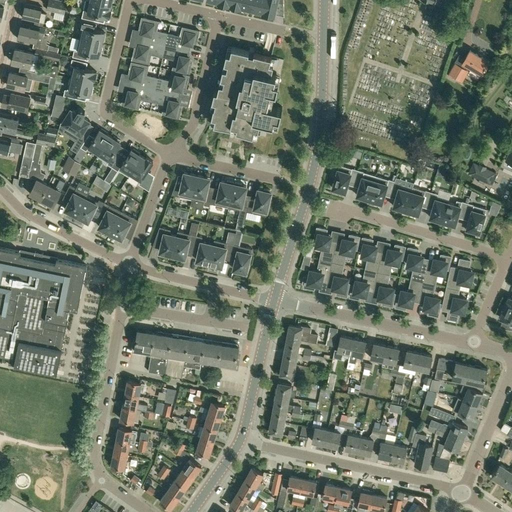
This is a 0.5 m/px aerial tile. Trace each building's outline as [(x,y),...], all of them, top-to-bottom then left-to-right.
[(86,0),(82,17),(94,20),(96,14),(108,17),(108,16),(110,16),(111,9),(110,8),(111,5),(90,0),(86,0)] [(230,0),(229,6),(241,9),(241,8),(241,7),(242,0),(230,0)] [(242,0),(241,7),(241,8),(252,10),(254,0),(242,0)] [(254,0),(252,10),(263,13),(266,0),(254,0)] [(266,0),(263,13),(262,14),(274,17),(277,4),(284,5),(283,0),(266,0)] [(44,22),(46,13),(41,12),(42,6),(26,3),(23,17),(44,22)] [(66,8),(48,4),(47,10),(65,14),(66,8)] [(143,34),(142,39),(166,45),(168,33),(156,31),(159,21),(142,17),(140,27),(143,28),(142,31),(142,34),(143,34)] [(81,20),(80,26),(82,26),(79,39),(101,44),(102,40),(104,41),(106,33),(104,33),(104,32),(92,29),(94,23),(81,20)] [(33,47),(37,48),(37,47),(47,50),(49,44),(37,41),(39,34),(44,35),(46,28),(22,22),(18,38),(34,42),(33,47)] [(168,33),(166,45),(189,51),(191,45),(192,45),(193,43),(193,40),(197,41),(199,31),(183,27),(180,36),(168,33)] [(101,44),(79,39),(77,50),(74,50),(73,56),(85,59),(87,53),(99,56),(99,54),(101,55),(102,47),(101,47),(101,44)] [(151,54),(163,57),(166,45),(142,39),(141,45),(139,45),(139,47),(138,50),(134,49),(132,59),(149,63),(151,54)] [(189,51),(166,45),(163,57),(175,59),(173,69),(189,73),(192,63),(188,62),(189,59),(190,56),(188,56),(189,51)] [(20,68),(32,70),(34,71),(38,54),(60,59),(61,53),(47,50),(37,47),(37,48),(35,53),(33,53),(33,52),(16,48),(12,61),(22,63),(20,68)] [(210,125),(231,130),(266,138),(269,123),(278,125),(282,109),(273,107),(284,61),(228,48),(217,93),(214,92),(210,109),(213,110),(210,125)] [(481,74),(489,61),(469,49),(460,65),(455,62),(448,72),(462,80),(468,70),(465,68),(466,69),(468,66),(481,74)] [(73,77),(92,82),(93,78),(95,79),(97,71),(95,71),(95,70),(83,67),(85,61),(72,58),(71,64),(76,65),(73,77)] [(155,89),(158,78),(146,75),(148,66),(132,62),(129,72),(133,73),(132,75),(132,78),(133,78),(132,84),(155,89)] [(49,82),(51,75),(50,74),(34,71),(32,70),(30,77),(49,82)] [(7,85),(25,89),(28,76),(10,71),(7,85)] [(187,85),(189,75),(172,71),(170,81),(158,78),(155,89),(179,95),(181,90),(182,90),(183,87),(183,84),(187,85)] [(73,77),(70,76),(68,89),(65,88),(64,95),(76,98),(78,91),(89,94),(90,93),(91,93),(93,86),(91,85),(92,82),(73,77)] [(124,94),(122,104),(139,108),(141,98),(153,101),(155,89),(132,84),(130,89),(129,89),(128,92),(128,94),(124,94)] [(179,117),(182,107),(178,106),(179,104),(179,101),(178,101),(179,95),(155,89),(153,101),(165,104),(162,113),(179,117)] [(28,110),(30,100),(31,97),(12,93),(11,95),(5,94),(2,104),(28,110)] [(67,125),(81,134),(90,121),(84,117),(85,111),(79,110),(77,113),(71,109),(68,114),(64,111),(59,130),(63,132),(67,125)] [(32,138),(33,131),(18,127),(20,117),(0,112),(0,113),(0,134),(1,134),(2,131),(32,138)] [(99,153),(110,136),(107,134),(108,133),(102,129),(101,130),(100,130),(93,140),(88,136),(81,147),(87,151),(88,149),(99,155),(100,153),(99,153)] [(36,142),(54,146),(56,135),(38,132),(36,142)] [(71,149),(77,153),(85,140),(79,136),(71,149)] [(107,164),(113,167),(120,157),(114,153),(121,143),(120,142),(121,141),(114,137),(113,138),(110,136),(99,153),(100,153),(110,160),(107,164)] [(21,153),(23,144),(0,138),(0,152),(9,154),(9,150),(21,153)] [(33,157),(32,161),(38,162),(43,144),(36,143),(33,157)] [(363,152),(340,145),(338,152),(361,159),(363,152)] [(120,157),(113,167),(118,171),(121,167),(131,173),(131,174),(142,157),(139,155),(140,153),(134,149),(133,151),(131,150),(125,160),(120,157)] [(32,161),(33,157),(24,155),(20,175),(28,177),(32,161)] [(81,163),(69,155),(67,160),(72,163),(68,170),(75,174),(81,163)] [(146,159),(142,157),(131,174),(131,173),(129,175),(140,182),(139,184),(149,191),(154,178),(146,173),(153,162),(147,158),(146,159)] [(355,182),(358,169),(340,164),(338,171),(336,170),(334,177),(336,177),(333,187),(339,189),(338,191),(345,193),(349,180),(355,182)] [(358,169),(355,182),(361,183),(358,195),(369,198),(377,175),(358,169)] [(480,178),(479,181),(484,184),(485,181),(492,184),(497,174),(485,169),(481,179),(480,178)] [(41,172),(41,171),(37,179),(29,193),(41,198),(48,184),(42,181),(45,174),(41,172)] [(192,199),(197,176),(184,173),(182,184),(176,183),(172,195),(178,196),(192,199)] [(377,175),(369,198),(382,202),(386,191),(391,193),(395,180),(377,175)] [(197,176),(192,199),(204,202),(204,205),(210,206),(211,203),(210,203),(213,191),(207,190),(210,178),(197,176)] [(48,184),(41,198),(53,205),(64,184),(66,181),(60,178),(55,187),(48,184)] [(412,191),(413,191),(413,189),(401,185),(401,183),(395,180),(391,193),(397,195),(394,206),(406,210),(412,191)] [(210,203),(211,203),(229,207),(234,184),(233,183),(234,182),(227,181),(227,182),(221,181),(219,192),(213,191),(210,203)] [(248,212),(250,199),(244,198),(247,186),(241,185),(242,184),(235,182),(235,184),(234,184),(229,207),(240,210),(237,222),(244,223),(247,211),(248,212)] [(65,209),(77,215),(87,196),(88,194),(70,185),(64,196),(71,199),(65,209)] [(250,199),(248,212),(266,216),(271,192),(270,192),(271,190),(264,189),(264,190),(258,189),(256,200),(250,199)] [(428,204),(431,192),(426,190),(425,195),(413,191),(412,191),(406,210),(419,214),(422,202),(428,204)] [(448,202),(449,202),(450,200),(437,196),(438,194),(431,192),(428,204),(434,206),(431,217),(443,221),(448,202)] [(99,199),(98,202),(87,196),(77,215),(88,221),(92,215),(97,217),(99,213),(105,202),(99,199)] [(465,215),(468,203),(457,199),(456,204),(449,202),(448,202),(443,221),(456,225),(459,213),(465,215)] [(110,233),(122,211),(105,202),(99,213),(104,216),(99,227),(110,233)] [(487,208),(468,203),(465,215),(471,217),(467,230),(474,232),(475,230),(480,232),(483,222),(485,222),(487,215),(485,215),(487,208)] [(122,211),(110,233),(122,238),(127,228),(134,231),(138,219),(122,211)] [(332,261),(336,243),(330,241),(331,237),(326,236),(327,229),(317,226),(315,239),(318,240),(317,244),(323,246),(320,258),(332,261)] [(160,252),(173,255),(177,236),(170,234),(171,230),(160,227),(156,239),(163,241),(160,252)] [(239,239),(239,230),(230,231),(230,239),(239,239)] [(194,248),(197,236),(178,231),(177,236),(173,255),(186,258),(188,246),(194,248)] [(332,261),(344,263),(347,251),(353,253),(354,248),(357,249),(360,236),(350,234),(348,241),(343,240),(342,244),(336,243),(332,261)] [(197,236),(194,248),(199,249),(197,260),(209,263),(214,244),(201,241),(202,237),(197,236)] [(378,271),(382,253),(375,251),(376,247),(371,246),(373,239),(363,237),(360,249),(363,250),(362,255),(368,256),(366,268),(378,271)] [(225,255),(230,256),(233,244),(215,240),(214,244),(209,263),(222,266),(225,255)] [(252,248),(233,244),(230,256),(236,258),(233,269),(239,270),(239,272),(245,273),(245,272),(246,272),(252,248)] [(378,271),(390,273),(392,261),(399,262),(400,258),(403,258),(405,246),(395,244),(394,251),(389,250),(388,254),(382,253),(378,271)] [(0,354),(9,357),(8,362),(14,363),(14,365),(56,374),(65,330),(70,308),(77,309),(86,264),(56,258),(56,259),(42,256),(43,253),(42,252),(42,254),(35,252),(36,251),(35,251),(34,254),(20,252),(20,251),(0,246),(0,354)] [(428,260),(422,259),(423,257),(418,256),(419,249),(409,246),(406,259),(409,260),(408,264),(415,266),(412,278),(423,281),(428,260)] [(435,260),(435,262),(428,260),(423,281),(436,284),(438,271),(445,273),(446,268),(449,269),(452,256),(442,254),(440,261),(435,260)] [(307,273),(307,275),(304,275),(303,282),(305,282),(304,286),(314,288),(315,283),(320,284),(321,280),(327,281),(332,261),(320,258),(318,271),(311,269),(310,274),(307,273)] [(451,266),(447,286),(459,289),(461,281),(470,283),(473,271),(468,270),(470,260),(460,258),(458,268),(451,266)] [(332,261),(327,281),(334,282),(333,287),(338,288),(337,293),(347,295),(350,283),(347,282),(348,277),(341,276),(344,263),(332,261)] [(378,271),(366,268),(363,281),(357,279),(356,284),(353,283),(350,296),(360,298),(361,293),(366,294),(367,290),(373,291),(378,271)] [(378,271),(373,291),(379,292),(379,297),(384,298),(382,303),(392,305),(395,293),(392,292),(393,287),(387,286),(390,273),(378,271)] [(423,281),(412,278),(409,291),(402,289),(401,294),(398,293),(396,306),(406,308),(407,303),(412,304),(413,300),(419,301),(423,281)] [(423,281),(419,301),(425,302),(424,307),(429,308),(428,313),(438,316),(441,303),(438,302),(439,298),(433,296),(436,284),(423,281)] [(458,297),(459,289),(447,286),(442,309),(449,310),(447,318),(457,320),(459,310),(464,311),(467,299),(458,297)] [(511,310),(505,307),(500,317),(511,322),(511,326),(511,329),(511,310)] [(289,324),(287,336),(300,339),(301,333),(307,335),(308,334),(314,335),(316,329),(309,328),(289,324)] [(135,349),(152,351),(155,331),(138,329),(135,349)] [(149,370),(166,373),(172,334),(155,331),(152,351),(149,370)] [(172,334),(166,373),(182,376),(184,366),(186,357),(189,337),(172,334)] [(341,359),(348,361),(353,337),(341,334),(337,349),(335,348),(332,362),(340,364),(341,359)] [(336,337),(328,335),(326,343),(334,345),(336,337)] [(299,346),(300,339),(287,336),(284,349),(298,351),(299,346)] [(206,340),(189,337),(186,357),(184,366),(201,368),(202,360),(206,340)] [(366,340),(353,337),(348,361),(356,363),(357,354),(363,355),(366,340)] [(222,343),(206,340),(202,360),(219,362),(222,343)] [(371,357),(383,360),(386,345),(374,342),(371,357)] [(239,346),(222,343),(219,362),(236,365),(239,346)] [(399,347),(386,345),(383,360),(396,363),(399,347)] [(296,364),(298,352),(298,351),(284,349),(282,361),(296,364)] [(416,367),(419,352),(407,349),(404,364),(416,367)] [(432,355),(419,352),(416,367),(429,370),(432,355)] [(444,373),(445,368),(447,359),(439,357),(435,377),(442,379),(444,373)] [(484,385),(487,368),(447,359),(445,368),(454,370),(452,378),(471,382),(470,386),(481,391),(483,385),(484,385)] [(296,364),(282,361),(280,374),(293,376),(296,364)] [(363,373),(364,368),(365,362),(359,361),(356,372),(363,373)] [(128,380),(125,393),(139,396),(140,391),(143,391),(146,390),(146,386),(145,384),(141,383),(128,380)] [(289,397),(291,384),(278,381),(276,394),(289,397)] [(481,391),(470,386),(469,386),(462,383),(459,390),(466,392),(463,398),(477,404),(483,391),(481,391)] [(173,403),(177,390),(168,388),(165,401),(173,403)] [(196,396),(194,401),(200,403),(202,398),(205,391),(201,390),(198,389),(196,396)] [(441,393),(428,390),(424,403),(435,407),(438,400),(438,399),(441,393)] [(137,403),(139,396),(125,393),(123,405),(136,408),(147,411),(148,405),(137,403)] [(289,397),(276,394),(273,407),(287,409),(293,410),(300,412),(301,407),(288,404),(289,397)] [(477,404),(463,398),(458,396),(453,409),(458,412),(457,412),(472,418),(472,416),(474,417),(476,412),(475,411),(477,404)] [(221,417),(225,405),(212,400),(208,413),(221,417)] [(172,405),(165,404),(163,414),(169,415),(172,405)] [(134,421),(136,408),(123,405),(120,418),(134,421)] [(287,409),(273,407),(271,419),(284,422),(287,409)] [(221,417),(208,413),(204,425),(218,429),(221,417)] [(375,416),(375,425),(385,426),(385,416),(375,416)] [(282,434),(284,422),(271,419),(269,431),(282,434)] [(434,421),(432,426),(454,435),(463,439),(468,427),(454,421),(451,427),(447,425),(447,426),(434,421)] [(511,426),(504,422),(500,429),(511,436),(511,426)] [(218,429),(204,425),(200,438),(214,442),(218,429)] [(300,438),(307,439),(310,427),(302,425),(300,438)] [(408,440),(414,442),(416,432),(418,427),(412,425),(408,440)] [(118,426),(116,439),(130,442),(135,443),(137,430),(118,426)] [(315,427),(312,441),(325,444),(328,429),(320,427),(316,426),(315,427)] [(434,468),(447,471),(450,459),(449,459),(453,448),(459,450),(463,439),(454,435),(432,426),(430,430),(447,437),(444,444),(445,444),(440,456),(436,456),(434,468)] [(377,440),(380,429),(373,427),(372,433),(368,437),(361,436),(358,451),(371,453),(374,439),(377,440)] [(154,442),(162,442),(161,429),(153,430),(154,442)] [(328,429),(325,444),(338,446),(341,432),(341,431),(335,430),(328,429)] [(379,455),(391,458),(394,443),(385,441),(388,430),(380,429),(377,440),(381,441),(379,455)] [(428,466),(433,445),(425,443),(427,434),(416,432),(414,442),(413,445),(419,446),(415,464),(428,466)] [(345,448),(358,451),(361,436),(349,433),(345,448)] [(214,442),(200,438),(197,450),(210,454),(214,442)] [(116,439),(113,452),(127,454),(130,442),(116,439)] [(404,461),(407,446),(394,443),(391,458),(404,461)] [(191,453),(183,449),(177,446),(174,452),(188,458),(191,453)] [(505,458),(508,448),(503,446),(500,456),(505,458)] [(126,460),(127,454),(113,452),(111,465),(125,468),(126,460)] [(190,458),(188,460),(182,469),(194,477),(201,466),(190,458)] [(492,475),(502,482),(510,470),(500,463),(492,475)] [(165,465),(162,469),(167,473),(170,469),(165,465)] [(256,486),(259,481),(264,473),(252,467),(244,479),(256,486)] [(167,473),(162,469),(158,474),(164,478),(167,473)] [(175,479),(186,487),(194,477),(182,469),(175,479)] [(511,470),(510,470),(502,482),(511,488),(511,470)] [(277,493),(282,473),(276,472),(271,492),(277,493)] [(134,475),(131,479),(136,483),(140,479),(134,475)] [(288,488),(300,491),(303,478),(291,475),(288,488)] [(316,480),(303,478),(300,491),(313,494),(316,480)] [(168,489),(179,497),(186,487),(175,479),(168,489)] [(244,479),(237,492),(249,499),(256,486),(244,479)] [(326,483),(323,496),(336,499),(339,485),(326,483)] [(352,488),(339,485),(336,499),(335,505),(332,511),(339,511),(340,507),(341,508),(342,500),(349,502),(352,488)] [(150,486),(146,491),(152,495),(156,490),(150,486)] [(179,497),(168,489),(160,500),(172,508),(179,497)] [(277,506),(284,507),(287,491),(281,490),(277,506)] [(364,511),(370,511),(372,507),(375,493),(362,490),(359,504),(366,505),(364,511),(365,511),(364,511)] [(249,499),(237,492),(229,505),(241,511),(249,499)] [(388,496),(375,493),(372,507),(385,510),(388,496)] [(263,501),(257,497),(254,502),(260,505),(263,501)] [(395,498),(392,511),(397,511),(399,511),(402,500),(395,498)] [(96,511),(98,511),(103,505),(100,502),(96,500),(94,504),(90,508),(96,511)] [(257,511),(260,505),(254,502),(251,507),(257,511)] [(412,511),(429,511),(430,511),(419,503),(412,511)]
